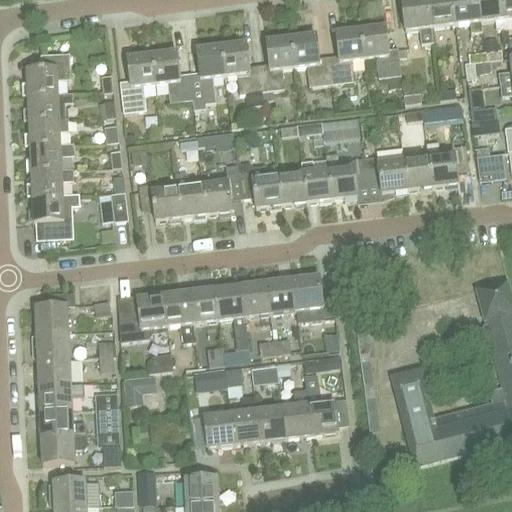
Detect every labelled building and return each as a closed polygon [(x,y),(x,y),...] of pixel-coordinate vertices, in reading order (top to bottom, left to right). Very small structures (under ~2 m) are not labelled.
[(430,32),(431,32),(455,29),(451,0),(436,0),(427,1),(430,32)] [(481,36),(480,26),(476,0),(451,0),(455,29),(470,27),(471,37),(481,36)] [(507,33),(506,23),(504,23),(500,0),(476,0),(480,26),(495,24),(496,34),(507,33)] [(511,0),(500,0),(504,23),(506,23),(511,22),(511,0)] [(432,47),(431,32),(430,32),(427,1),(401,4),(405,35),(419,33),(421,48),(432,47)] [(385,31),(360,34),(364,64),(376,62),(378,82),(390,81),(391,90),(400,89),(399,80),(401,80),(398,53),(388,54),(385,31)] [(328,62),(331,88),(354,85),(351,65),(364,64),(360,34),(335,37),(338,60),(328,62)] [(309,91),(331,88),(328,62),(318,63),(315,39),(290,42),(294,72),(306,70),(309,91)] [(258,70),(263,104),(273,103),(273,95),(284,94),(282,73),(294,72),(290,42),(266,45),(269,69),(258,70)] [(485,56),(483,56),(485,66),(489,65),(502,63),(501,54),(499,54),(497,43),(484,45),(485,56)] [(263,109),(263,104),(258,70),(249,71),(246,48),(221,51),(224,80),(237,79),(239,99),(245,98),(247,111),(263,109)] [(189,78),(192,105),(194,115),(206,114),(205,108),(215,107),(215,102),(212,82),(224,80),(221,51),(196,54),(199,77),(189,78)] [(151,59),(155,89),(167,87),(170,107),(192,105),(189,78),(179,80),(176,56),(151,59)] [(485,66),(483,56),(468,58),(469,67),(464,67),(467,84),(476,83),(475,76),(474,67),(485,66)] [(27,101),(58,99),(57,85),(70,84),(69,59),(40,60),(41,74),(25,75),(27,101)] [(155,89),(151,59),(127,62),(130,86),(120,87),(123,118),(146,115),(143,90),(155,89)] [(500,91),(511,89),(511,62),(509,62),(511,77),(498,78),(500,91)] [(485,66),(474,67),(475,76),(490,74),(489,65),(485,66)] [(102,81),(104,98),(112,96),(110,80),(102,81)] [(511,89),(500,91),(501,101),(511,99),(511,89)] [(456,103),(455,93),(438,95),(439,105),(456,103)] [(421,107),(420,97),(403,99),(404,109),(421,107)] [(27,101),(28,127),(68,124),(65,124),(64,108),(73,108),(72,98),(58,99),(27,101)] [(104,107),(101,107),(102,114),(105,115),(106,123),(116,122),(114,105),(104,106),(104,107)] [(472,128),(497,125),(496,111),(470,114),(472,128)] [(405,117),(406,126),(423,124),(422,115),(405,117)] [(354,123),(321,127),(322,136),(323,145),(356,140),(354,123)] [(28,127),(29,151),(60,149),(60,136),(68,136),(68,124),(28,127)] [(497,125),(472,128),(473,140),(499,137),(497,125)] [(297,130),(299,139),(305,138),(322,136),(321,127),(297,130)] [(109,148),(119,147),(117,130),(107,131),(103,131),(106,148),(109,148)] [(281,141),(299,139),(297,130),(280,132),(281,141)] [(196,142),(198,151),(216,149),(215,139),(196,142)] [(181,154),(198,151),(196,142),(179,144),(181,154)] [(438,147),(426,148),(432,192),(457,189),(456,177),(468,176),(465,150),(452,152),(453,158),(439,160),(438,147)] [(60,149),(29,151),(30,176),(61,174),(61,161),(74,160),(73,148),(60,149)] [(432,192),(426,148),(425,149),(427,161),(403,164),(407,195),(432,192)] [(489,159),(488,151),(475,153),(476,160),(489,159)] [(407,195),(403,164),(401,152),(376,155),(377,161),(365,163),(368,188),(380,186),(381,198),(407,195)] [(133,168),(146,167),(145,154),(131,155),(133,168)] [(120,155),(110,156),(112,173),(122,172),(120,155)] [(327,173),(330,204),(357,201),(355,189),(368,188),(365,163),(352,164),(353,170),(339,172),(337,159),(325,160),(327,173)] [(489,160),(476,161),(479,186),(492,185),(489,160)] [(242,203),(238,168),(237,168),(237,163),(224,165),(227,186),(202,189),(206,220),(231,216),(230,205),(242,203)] [(330,204),(327,173),(314,175),(313,166),(301,167),(302,176),(303,176),(306,207),(330,204)] [(281,210),(277,179),(263,181),(262,171),(251,172),(249,167),(238,168),(242,203),(254,202),(256,213),(281,210)] [(73,174),(61,174),(30,176),(31,201),(63,200),(62,186),(73,186),(73,174)] [(277,179),(281,210),(306,207),(303,176),(302,176),(277,179)] [(174,178),(176,192),(177,192),(181,223),(206,220),(202,189),(189,190),(187,177),(174,178)] [(116,198),(124,197),(123,181),(114,182),(116,198)] [(177,192),(176,192),(152,195),(151,189),(138,190),(141,215),(154,214),(155,226),(181,223),(177,192)] [(108,193),(91,192),(91,215),(107,215),(108,193)] [(124,197),(116,198),(111,199),(114,226),(128,225),(124,197)] [(63,200),(31,201),(33,227),(37,227),(37,244),(70,242),(69,224),(64,224),(63,211),(79,210),(79,199),(63,200)] [(91,224),(91,240),(110,240),(110,224),(91,224)] [(511,287),(506,251),(481,255),(481,257),(487,290),(488,298),(511,292),(511,287)] [(481,257),(460,261),(465,294),(487,290),(481,257)] [(460,261),(438,265),(443,298),(465,294),(460,261)] [(438,265),(417,268),(422,302),(443,298),(438,265)] [(417,268),(396,271),(400,304),(422,302),(417,268)] [(396,271),(375,274),(379,307),(400,304),(396,271)] [(374,272),(349,275),(355,318),(380,314),(379,307),(375,274),(374,272)] [(295,316),(291,284),(280,285),(280,280),(267,282),(268,287),(266,287),(270,319),(291,316),(295,316)] [(321,299),(319,280),(291,284),(295,316),(297,328),(324,325),(324,323),(323,313),(321,299)] [(270,319),(266,287),(239,290),(243,322),(245,322),(270,319)] [(243,322),(239,290),(214,293),(218,325),(232,324),(237,355),(248,354),(245,322),(243,322)] [(218,325),(214,293),(188,296),(192,328),(218,325)] [(138,311),(118,313),(123,348),(148,345),(155,333),(166,332),(162,299),(162,297),(159,295),(151,297),(149,299),(149,301),(137,303),(138,311)] [(188,296),(162,299),(166,332),(180,330),(183,348),(195,347),(192,328),(188,296)] [(36,338),(68,337),(67,311),(75,311),(75,297),(48,299),(49,311),(35,312),(36,338)] [(333,298),(321,299),(323,313),(324,323),(336,322),(333,298)] [(93,308),(95,321),(111,319),(109,306),(93,308)] [(511,328),(488,334),(495,360),(503,358),(511,355),(511,328)] [(68,337),(36,338),(36,350),(32,352),(33,362),(37,363),(37,364),(69,362),(68,337)] [(289,344),(273,346),(275,359),(290,358),(289,344)] [(98,347),(99,361),(112,361),(112,346),(98,347)] [(275,359),(273,346),(258,347),(260,361),(275,359)] [(222,352),(221,352),(207,354),(208,367),(209,371),(224,369),(222,352)] [(511,355),(503,358),(507,379),(511,377),(511,355)] [(112,361),(99,361),(100,377),(113,376),(112,361)] [(37,364),(38,389),(70,388),(69,362),(37,364)] [(226,378),(227,391),(241,390),(242,390),(240,376),(240,372),(225,374),(226,378)] [(259,373),(251,374),(253,388),(261,387),(259,373)] [(212,393),(227,391),(226,378),(210,380),(212,393)] [(334,405),(320,407),(317,379),(304,381),(306,395),(305,395),(307,409),(310,441),(338,438),(334,405)] [(123,383),(124,386),(125,410),(143,409),(142,397),(156,396),(155,381),(123,383)] [(38,389),(39,416),(72,415),(71,401),(83,401),(83,389),(70,389),(70,388),(38,389)] [(227,391),(228,401),(242,399),(241,390),(227,391)] [(310,441),(307,409),(305,395),(293,396),(295,410),(281,412),(285,444),(310,441)] [(101,399),(101,413),(115,413),(114,398),(109,398),(101,399)] [(232,450),(259,447),(255,415),(254,401),(241,402),(243,416),(229,418),(232,450)] [(255,415),(259,447),(285,444),(281,412),(255,415)] [(115,413),(101,413),(102,429),(116,428),(115,413)] [(39,416),(41,442),(79,440),(79,428),(72,428),(72,415),(39,416)] [(232,450),(229,418),(204,421),(207,453),(232,450)] [(80,451),(79,440),(41,442),(42,469),(74,468),(73,451),(80,451)] [(117,450),(103,451),(104,467),(118,466),(117,450)] [(142,510),(156,510),(155,477),(141,478),(142,510)] [(185,484),(186,510),(218,508),(217,482),(185,484)] [(54,509),(53,511),(70,511),(86,511),(85,485),(53,487),(53,497),(49,499),(50,508),(54,509)] [(130,511),(129,496),(115,497),(116,511),(130,511)]
